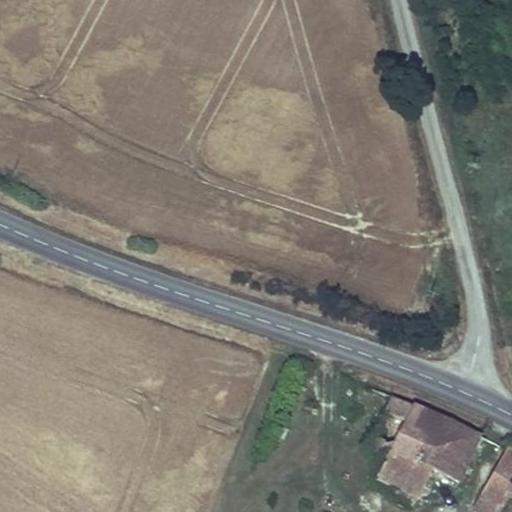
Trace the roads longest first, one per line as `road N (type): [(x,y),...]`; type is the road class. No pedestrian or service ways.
road 1 (tertiary): [(0,217),(459,383)]
road 2 (unclassified): [(396,0),(471,300),(472,336),(459,383)]
